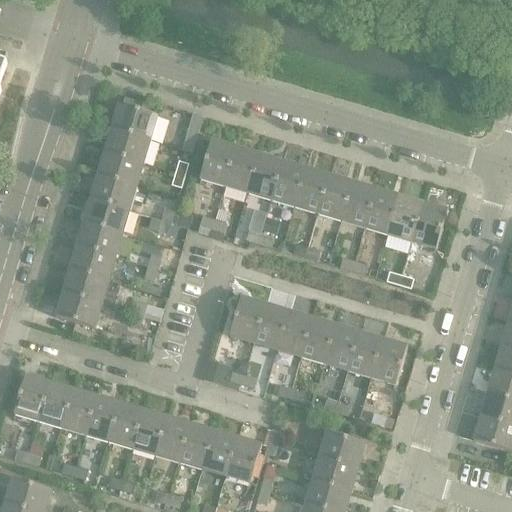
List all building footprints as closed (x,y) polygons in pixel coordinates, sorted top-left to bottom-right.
[(120,107),(113,131),(152,143),(159,119),(120,107)] [(194,117),(190,128),(200,131),(201,131),(205,120),(194,117)] [(196,143),(200,131),(190,128),(187,141),(196,143)] [(113,131),(106,156),(145,167),(152,143),(113,131)] [(201,182),(225,190),(237,150),(213,143),(201,182)] [(261,158),(237,150),(225,190),(249,197),(261,158)] [(106,156),(99,179),(138,190),(145,167),(106,156)] [(284,164),(261,158),(249,197),(272,204),(284,164)] [(180,164),(176,176),(186,179),(189,167),(180,164)] [(308,172),(284,164),(272,204),(297,211),(308,172)] [(330,178),(308,172),(297,211),(319,217),(330,178)] [(186,179),(176,176),(173,188),(182,191),(186,179)] [(354,185),(330,178),(319,217),(342,224),(354,185)] [(99,179),(92,202),(131,214),(138,190),(99,179)] [(378,192),(354,185),(342,224),(366,231),(378,192)] [(400,199),(378,192),(366,231),(388,238),(400,199)] [(413,245),(424,206),(400,199),(388,238),(413,245)] [(92,202),(85,226),(124,237),(131,214),(92,202)] [(448,213),(424,206),(413,245),(437,253),(448,213)] [(166,211),(162,223),(172,226),(176,214),(166,211)] [(177,228),(190,231),(193,218),(181,215),(177,228)] [(201,229),(212,233),(215,223),(204,219),(201,229)] [(172,226),(162,223),(159,235),(169,238),(172,226)] [(228,227),(215,223),(212,233),(225,236),(228,227)] [(85,226),(78,249),(117,260),(124,237),(85,226)] [(247,243),(259,246),(262,237),(250,233),(247,243)] [(274,240),(262,237),(259,246),(272,250),(274,240)] [(294,257),(306,260),(309,251),(297,247),(294,257)] [(78,249),(71,272),(110,284),(117,260),(78,249)] [(321,254),(309,251),(306,260),(318,264),(321,254)] [(152,258),(149,270),(158,272),(162,261),(152,258)] [(341,271),(353,274),(356,265),(344,261),(341,271)] [(368,268),(356,265),(353,274),(365,278),(368,268)] [(158,272),(149,270),(145,282),(155,285),(158,272)] [(71,272),(64,296),(103,308),(110,284),(71,272)] [(388,285),(400,288),(403,279),(391,275),(388,285)] [(415,282),(403,279),(400,288),(412,292),(415,282)] [(96,332),(103,308),(64,296),(57,319),(96,332)] [(231,339),(255,347),(267,307),(243,300),(231,339)] [(138,305),(135,317),(144,320),(148,307),(138,305)] [(291,314),(267,307),(255,347),(279,354),(291,314)] [(313,321),(291,314),(279,354),(302,360),(313,321)] [(144,320),(135,317),(131,329),(141,332),(144,320)] [(337,328),(313,321),(302,360),(326,367),(337,328)] [(511,326),(509,325),(502,349),(511,351),(511,326)] [(360,335),(337,328),(326,367),(349,374),(360,335)] [(384,342),(360,335),(349,374),(373,381),(384,342)] [(408,349),(384,342),(373,381),(397,389),(408,349)] [(511,351),(502,349),(495,373),(511,377),(511,351)] [(226,383),(230,369),(212,364),(206,381),(224,386),(226,383)] [(511,377),(495,373),(488,396),(511,402),(511,377)] [(231,384),(243,388),(246,378),(234,375),(231,384)] [(15,417),(40,425),(51,385),(27,378),(15,417)] [(258,382),(246,378),(243,388),(255,391),(258,382)] [(75,392),(51,385),(40,425),(63,432),(75,392)] [(278,398),(290,402),(292,392),(281,388),(278,398)] [(98,399),(75,392),(63,432),(87,438),(98,399)] [(304,396),(292,392),(290,402),(302,405),(304,396)] [(511,402),(488,396),(481,419),(511,428),(511,402)] [(122,406),(98,399),(87,438),(110,445),(122,406)] [(336,415),(339,406),(327,402),(324,412),(336,415)] [(145,413),(122,406),(110,445),(133,452),(145,413)] [(351,409),(339,406),(336,415),(349,419),(351,409)] [(168,420),(145,413),(133,452),(156,459),(168,420)] [(372,426),(384,430),(387,420),(375,416),(372,426)] [(511,454),(511,428),(481,419),(474,443),(511,454)] [(191,426),(168,420),(156,459),(179,466),(191,426)] [(215,434),(191,426),(179,466),(203,473),(215,434)] [(273,432),(269,444),(279,447),(283,435),(273,432)] [(238,440),(215,434),(203,473),(227,480),(238,440)] [(327,435),(320,459),(360,471),(367,447),(327,435)] [(263,448),(238,440),(227,480),(251,487),(263,448)] [(34,443),(30,456),(42,460),(43,455),(39,448),(39,444),(34,443)] [(276,460),(279,447),(269,444),(266,457),(276,460)] [(15,462),(27,466),(30,456),(18,452),(15,462)] [(42,460),(30,456),(27,466),(39,469),(42,460)] [(360,471),(320,459),(313,483),(353,494),(360,471)] [(62,476),(74,480),(77,470),(65,466),(62,476)] [(89,473),(77,470),(74,480),(86,483),(89,473)] [(109,490),(121,493),(124,484),(112,480),(109,490)] [(265,481),(261,493),(271,496),(275,484),(265,481)] [(13,482),(6,506),(25,511),(46,511),(52,493),(13,482)] [(347,511),(353,494),(313,483),(306,506),(326,511),(347,511)] [(136,487),(124,484),(121,493),(133,497),(136,487)] [(271,496),(261,493),(258,505),(267,508),(271,496)] [(156,504),(167,507),(170,497),(159,494),(156,504)] [(183,501),(170,497),(167,507),(180,511),(183,501)]
